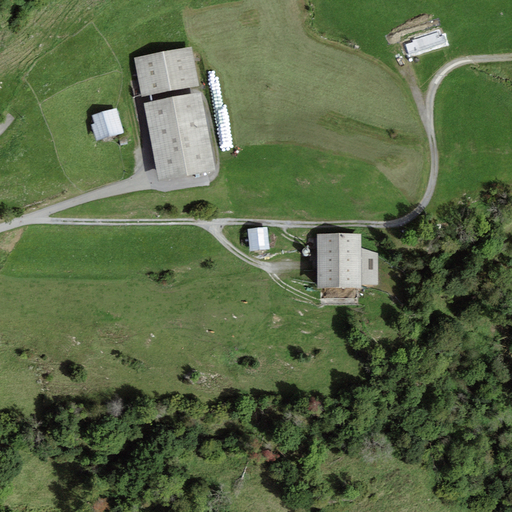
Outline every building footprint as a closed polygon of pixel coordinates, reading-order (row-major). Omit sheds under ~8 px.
[(410,55),(447,43),(437,17),(401,29),(410,55)] [(191,47),(134,58),(139,80),(131,82),(134,97),(141,95),(142,97),(199,86),(191,47)] [(201,92),(144,103),(159,181),(216,171),(201,92)] [(95,124),(91,125),(96,142),(124,133),(117,108),(93,115),(95,124)] [(267,228),(248,229),(250,251),(269,250),(267,228)] [(361,234),(317,234),(317,288),(361,288),(362,285),(378,286),(378,253),(362,248),(361,234)]
